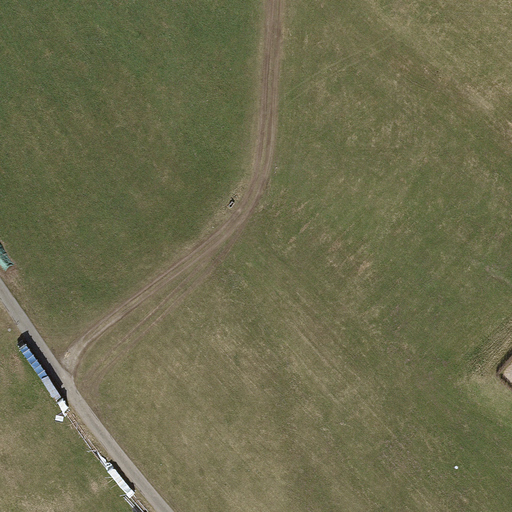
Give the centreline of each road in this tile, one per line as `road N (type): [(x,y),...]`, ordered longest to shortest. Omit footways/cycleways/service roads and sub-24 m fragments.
road 1 (track): [(58,382),(70,353),(222,234),(243,203),(256,165),(269,0)]
road 2 (track): [(166,511),(58,382),(0,296)]
